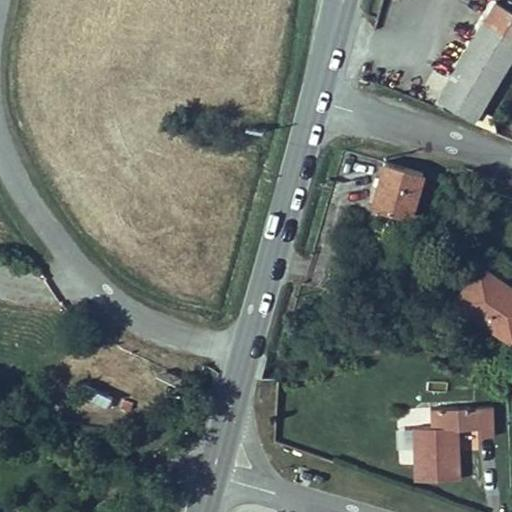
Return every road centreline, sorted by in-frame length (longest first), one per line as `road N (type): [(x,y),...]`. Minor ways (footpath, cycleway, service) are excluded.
road 1 (unclassified): [(242,355),(129,319),(77,272),(0,149)]
road 2 (primary): [(313,94),(242,355)]
road 3 (unclassified): [(313,94),(511,150)]
road 4 (residential): [(213,473),(333,511)]
road 5 (primary): [(242,355),(213,473)]
